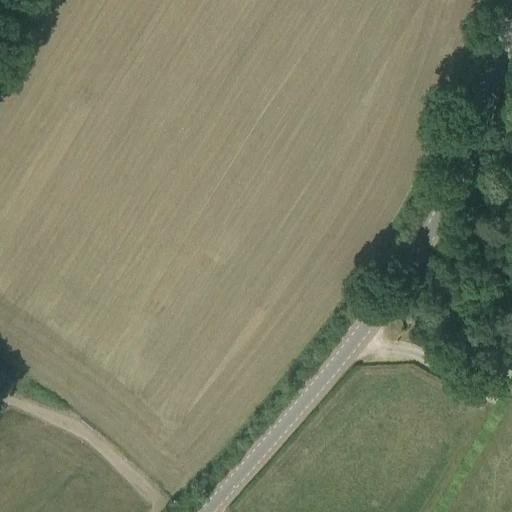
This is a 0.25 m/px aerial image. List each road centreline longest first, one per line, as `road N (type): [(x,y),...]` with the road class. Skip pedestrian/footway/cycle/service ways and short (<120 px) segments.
road 1 (tertiary): [(205,511),(413,262),(485,108),(511,16)]
road 2 (unknown): [(511,361),(455,382),(359,335)]
